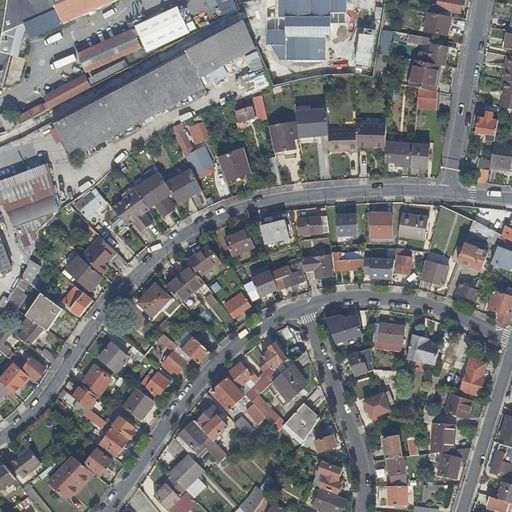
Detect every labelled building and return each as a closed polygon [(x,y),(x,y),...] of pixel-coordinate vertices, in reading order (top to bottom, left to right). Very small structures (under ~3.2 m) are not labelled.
[(7,0),(5,11),(0,39),(0,81),(17,24),(58,8),(64,22),(114,0),(7,0)] [(460,0),(438,0),(437,9),(458,13),(460,0)] [(196,31),(186,8),(178,12),(177,8),(132,27),(143,53),(196,31)] [(454,19),(429,15),(425,35),(451,39),(454,19)] [(130,28),(75,54),(84,72),(138,47),(130,28)] [(252,59),(241,29),(186,52),(205,88),(252,59)] [(422,36),(407,34),(406,41),(420,44),(422,36)] [(370,68),(372,37),(356,36),(355,67),(370,68)] [(431,44),(428,63),(439,65),(444,65),(447,47),(431,44)] [(186,52),(52,121),(71,157),(205,88),(186,52)] [(511,57),(506,56),(502,79),(505,79),(511,80),(511,57)] [(95,75),(99,82),(126,68),(122,60),(95,75)] [(428,63),(412,60),(408,86),(435,92),(439,65),(428,63)] [(43,95),(50,108),(88,88),(82,76),(43,95)] [(511,86),(505,85),(502,103),(511,104),(511,86)] [(420,92),(418,110),(436,111),(437,96),(420,92)] [(260,121),(268,119),(263,96),(254,98),(261,114),(258,115),(260,121)] [(242,100),(231,103),(234,112),(236,111),(240,122),(237,123),(239,128),(245,126),(244,121),(257,117),(253,106),(245,108),(242,100)] [(14,115),(19,123),(47,109),(45,105),(42,107),(40,102),(14,115)] [(484,110),(500,113),(500,112),(501,107),(486,104),(484,110)] [(500,112),(511,115),(511,109),(501,107),(500,112)] [(0,111),(0,118),(6,130),(15,126),(6,109),(0,111)] [(327,111),(298,114),(299,123),(301,133),(302,141),(329,138),(329,132),(327,111)] [(486,140),(494,141),(498,121),(493,120),(494,113),(486,112),(485,119),(479,118),(476,133),(487,134),(486,140)] [(194,123),(201,120),(199,116),(194,118),(173,128),(176,135),(183,131),(184,132),(186,130),(185,128),(195,124),(194,123)] [(212,137),(223,133),(219,122),(208,127),(212,137)] [(209,139),(202,123),(195,126),(202,142),(209,139)] [(294,134),(301,133),(299,123),(270,127),(275,152),(284,150),(284,153),(289,152),(288,150),(296,149),(294,134)] [(387,127),(383,126),(357,126),(358,131),(358,148),(386,149),(386,144),(387,127)] [(191,146),(184,132),(183,131),(176,135),(184,150),(191,146)] [(350,153),(358,153),(358,148),(358,131),(329,132),(329,138),(331,153),(345,153),(345,152),(350,152),(350,153)] [(276,156),(303,152),(302,141),(301,133),(294,134),(296,149),(288,150),(289,152),(284,153),(284,150),(275,152),(276,156)] [(414,146),(386,144),(386,149),(386,153),(385,163),(399,164),(399,167),(412,168),(414,146)] [(511,146),(494,144),(491,161),(490,167),(511,170),(511,146)] [(431,146),(414,145),(414,146),(412,168),(429,169),(431,146)] [(195,174),(213,166),(217,164),(208,146),(187,156),(195,174)] [(245,149),(219,159),(221,166),(227,182),(245,176),(252,173),(245,149)] [(478,182),(487,184),(490,167),(491,161),(478,158),(476,167),(481,168),(478,182)] [(279,174),(276,160),(269,162),(272,175),(279,174)] [(214,167),(213,166),(195,174),(197,177),(199,178),(213,171),(214,167)] [(227,182),(221,166),(220,167),(216,177),(221,189),(229,187),(227,182)] [(45,169),(2,184),(17,227),(31,222),(60,212),(45,169)] [(193,172),(169,187),(174,195),(181,207),(192,200),(203,194),(193,172)] [(168,199),(174,195),(169,187),(168,186),(161,174),(137,192),(149,209),(151,211),(157,207),(166,220),(171,216),(177,212),(168,199)] [(229,187),(247,181),(245,176),(227,182),(229,187)] [(103,183),(96,188),(99,192),(106,187),(103,183)] [(154,225),(146,215),(144,213),(149,209),(137,192),(126,200),(149,229),(154,225)] [(87,219),(106,202),(99,195),(88,204),(82,198),(75,205),(87,219)] [(144,233),(149,229),(126,200),(115,210),(128,225),(132,221),(135,224),(144,233)] [(338,216),(339,236),(358,235),(357,215),(338,216)] [(373,215),(372,236),(393,237),(394,215),(373,215)] [(429,219),(402,215),(399,236),(426,240),(429,219)] [(328,216),(299,220),(301,236),(330,232),(328,216)] [(496,233),(502,222),(501,222),(500,222),(492,217),(486,228),(496,233)] [(511,220),(510,227),(508,227),(503,236),(511,241),(511,220)] [(287,221),(269,225),(271,234),(265,235),(266,243),(290,238),(287,221)] [(478,236),(483,226),(474,221),(470,232),(478,236)] [(31,222),(17,227),(21,240),(35,235),(31,222)] [(503,236),(508,227),(508,226),(502,222),(496,233),(503,236)] [(271,234),(269,225),(263,227),(265,235),(271,234)] [(478,236),(499,247),(503,236),(496,233),(486,228),(483,226),(478,236)] [(226,238),(234,257),(255,248),(247,229),(226,238)] [(106,265),(117,253),(98,233),(88,245),(92,249),(84,257),(103,275),(109,268),(106,265)] [(0,288),(15,284),(0,242),(0,288)] [(464,247),(458,244),(456,250),(452,260),(458,262),(462,252),(464,247)] [(489,253),(465,244),(464,247),(462,252),(458,262),(482,271),(489,253)] [(511,268),(511,253),(499,248),(493,264),(511,271),(511,268)] [(201,277),(221,262),(212,249),(205,254),(203,251),(189,261),(193,267),(201,277)] [(411,258),(412,251),(397,249),(396,256),(399,257),(398,265),(412,267),(413,258),(411,258)] [(31,261),(42,267),(46,260),(33,250),(31,261)] [(109,268),(121,256),(117,253),(106,265),(109,268)] [(341,253),(333,254),(335,271),(364,269),(365,259),(342,261),(341,253)] [(102,277),(78,255),(67,269),(91,290),(102,277)] [(304,259),(306,271),(315,269),(317,279),(333,276),(330,255),(304,259)] [(391,278),(393,279),(396,259),(365,258),(365,259),(364,269),(364,274),(371,274),(370,276),(391,277),(391,278)] [(42,267),(31,261),(31,264),(31,265),(30,267),(22,279),(30,285),(31,285),(42,267)] [(303,262),(273,273),(279,289),(280,290),(292,286),(294,291),(300,289),(298,284),(307,281),(303,262)] [(444,285),(449,267),(427,262),(422,279),(444,285)] [(182,302),(206,285),(201,277),(193,267),(168,286),(175,294),(182,302)] [(262,297),(279,289),(273,273),(272,271),(254,279),(262,297)] [(26,291),(30,285),(22,279),(18,287),(26,291)] [(38,280),(33,287),(42,293),(56,304),(60,298),(48,289),(49,288),(38,280)] [(466,297),(468,298),(477,301),(480,292),(481,292),(485,282),(480,281),(476,290),(461,284),(457,294),(466,297)] [(217,282),(210,285),(213,293),(220,290),(217,282)] [(171,299),(156,285),(139,303),(154,317),(171,299)] [(81,316),(93,301),(77,287),(64,302),(81,316)] [(27,296),(16,290),(8,304),(14,308),(17,310),(27,296)] [(509,296),(505,294),(494,291),(488,309),(494,310),(491,318),(497,321),(497,320),(504,323),(510,320),(511,313),(511,296),(509,296)] [(63,318),(67,312),(56,304),(42,293),(26,316),(29,318),(45,328),(49,331),(60,316),(63,318)] [(251,307),(241,293),(225,306),(235,318),(251,307)] [(218,303),(212,295),(206,300),(212,308),(218,303)] [(138,304),(134,308),(136,310),(140,313),(143,309),(138,304)] [(18,315),(20,312),(17,310),(14,308),(9,314),(19,322),(22,318),(18,315)] [(140,328),(147,320),(140,313),(136,310),(129,318),(140,328)] [(30,346),(45,328),(29,318),(22,327),(25,330),(18,337),(30,346)] [(336,345),(362,338),(357,321),(346,326),(342,319),(328,323),(336,345)] [(4,344),(13,333),(0,323),(0,350),(9,358),(13,352),(4,344)] [(381,324),(379,342),(404,345),(407,327),(381,324)] [(286,326),(273,334),(286,352),(298,344),(286,326)] [(190,332),(178,345),(193,358),(200,364),(209,355),(211,353),(197,340),(190,332)] [(178,374),(193,358),(178,345),(165,334),(160,340),(174,353),(163,366),(172,374),(174,371),(178,374)] [(408,360),(435,367),(441,344),(432,342),(424,344),(421,343),(422,340),(413,338),(408,360)] [(466,353),(469,342),(460,340),(457,350),(466,353)] [(126,354),(113,342),(98,360),(117,374),(126,362),(122,359),(126,354)] [(271,351),(263,356),(271,367),(273,370),(288,360),(277,343),(269,348),(271,351)] [(128,354),(140,363),(146,356),(134,347),(128,354)] [(356,377),(374,370),(372,348),(349,357),(356,377)] [(56,358),(46,349),(42,355),(52,363),(55,365),(59,359),(56,358)] [(19,358),(13,352),(9,358),(15,363),(19,358)] [(30,376),(36,382),(47,369),(32,357),(27,364),(19,358),(15,363),(30,376)] [(486,363),(470,358),(461,391),(479,396),(485,378),(482,377),(486,363)] [(288,360),(273,370),(278,378),(291,365),(288,360)] [(14,395),(30,376),(15,363),(0,380),(10,390),(14,395)] [(228,375),(230,377),(240,388),(247,382),(250,385),(254,381),(259,377),(251,368),(248,371),(242,363),(228,375)] [(309,384),(291,365),(278,378),(273,382),(290,401),(309,384)] [(273,382),(278,378),(273,370),(271,367),(262,376),(263,377),(257,384),(246,394),(247,395),(253,402),(259,396),(270,385),(273,382)] [(94,368),(82,385),(97,396),(99,397),(111,380),(94,368)] [(440,374),(434,372),(430,388),(436,390),(440,374)] [(148,375),(138,389),(139,389),(155,401),(171,382),(159,373),(154,379),(148,375)] [(229,379),(214,393),(231,411),(243,399),(251,408),(253,407),(254,409),(257,406),(253,402),(247,395),(246,397),(238,389),(240,388),(230,377),(229,379)] [(0,398),(10,390),(0,380),(0,398)] [(246,394),(257,384),(254,381),(250,385),(247,382),(240,388),(246,394)] [(88,409),(97,396),(82,385),(73,397),(79,401),(88,409)] [(142,420),(155,401),(139,389),(125,407),(142,420)] [(306,398),(310,404),(323,395),(319,389),(306,398)] [(436,391),(429,389),(421,423),(432,423),(433,424),(435,414),(430,412),(436,391)] [(74,407),(79,401),(73,397),(63,390),(59,397),(74,408),(74,407)] [(268,410),(279,422),(290,411),(280,400),(282,398),(275,390),(266,398),(273,406),(270,408),(259,396),(253,402),(257,406),(264,414),(268,410)] [(393,397),(390,392),(384,394),(386,400),(393,397)] [(395,404),(393,397),(386,400),(384,394),(365,401),(375,429),(391,422),(387,413),(391,411),(389,406),(395,404)] [(468,418),(473,401),(452,395),(447,412),(468,418)] [(84,415),(88,409),(79,401),(74,407),(84,415)] [(321,418),(304,404),(286,425),(305,441),(305,440),(310,434),(311,431),(312,431),(321,418)] [(251,408),(249,409),(256,416),(257,415),(263,421),(267,417),(264,414),(257,406),(254,409),(253,407),(251,408)] [(205,430),(204,431),(214,441),(229,428),(219,417),(222,414),(215,407),(198,423),(205,430)] [(113,429),(114,428),(113,427),(88,409),(84,415),(109,434),(101,444),(118,456),(129,441),(113,429)] [(509,441),(508,445),(511,446),(511,410),(510,409),(501,438),(506,440),(509,441)] [(275,426),(279,422),(268,410),(264,414),(267,417),(275,426)] [(242,417),(235,423),(247,436),(254,430),(242,417)] [(121,418),(113,427),(114,428),(130,440),(135,433),(133,431),(135,428),(121,418)] [(221,462),(228,456),(214,441),(204,431),(195,421),(175,439),(190,455),(195,459),(200,455),(195,450),(203,443),(221,462)] [(432,423),(430,454),(446,452),(455,450),(456,425),(433,424),(432,423)] [(315,430),(318,437),(328,433),(326,427),(315,430)] [(388,460),(403,458),(401,437),(400,432),(393,433),(394,438),(385,439),(388,460)] [(338,448),(334,436),(317,442),(316,442),(320,454),(338,448)] [(511,447),(500,444),(491,473),(511,479),(511,473),(511,447)] [(42,463),(30,448),(12,463),(24,478),(42,463)] [(467,461),(471,448),(464,449),(455,450),(446,452),(445,455),(442,454),(437,474),(456,480),(462,459),(467,461)] [(115,461),(99,449),(87,463),(103,476),(115,461)] [(185,488),(205,470),(195,459),(190,455),(171,474),(173,476),(185,488)] [(82,483),(93,471),(74,456),(49,482),(66,498),(72,492),(76,496),(85,486),(82,483)] [(406,474),(404,458),(403,458),(388,460),(390,476),(406,474)] [(339,483),(340,480),(340,479),(344,470),(324,463),(320,472),(327,475),(322,487),(338,494),(342,484),(339,483)] [(0,488),(3,492),(17,480),(7,467),(0,472),(0,488)] [(85,486),(96,474),(93,471),(82,483),(85,486)] [(270,475),(260,489),(267,496),(276,482),(270,475)] [(173,476),(166,482),(167,484),(162,489),(155,496),(168,510),(182,498),(180,496),(186,490),(185,488),(173,476)] [(511,484),(503,482),(498,499),(511,503),(511,484)] [(407,486),(389,487),(389,505),(408,505),(407,494),(412,494),(412,486),(407,486)] [(308,504),(315,488),(313,487),(306,503),(308,504)] [(341,511),(346,501),(315,488),(308,504),(328,511),(341,511)] [(244,498),(237,504),(241,508),(244,511),(255,511),(267,496),(260,489),(247,502),(244,498)] [(260,511),(270,498),(267,496),(255,511),(260,511)] [(504,511),(508,511),(511,503),(498,499),(492,497),(489,507),(504,511)] [(287,511),(288,511),(275,503),(269,511),(287,511)] [(328,511),(308,504),(306,503),(305,505),(321,511),(328,511)]
